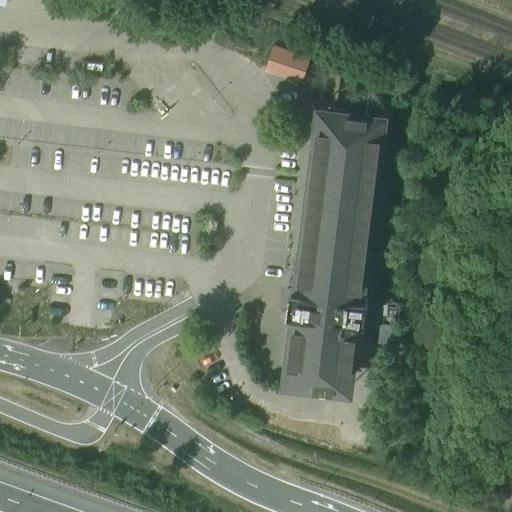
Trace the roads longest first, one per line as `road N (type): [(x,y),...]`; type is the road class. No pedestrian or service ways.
road 1 (motorway): [(312,511),(113,398)]
road 2 (unclassified): [(0,404),(83,435),(113,398)]
road 3 (primary): [(113,398),(0,355)]
